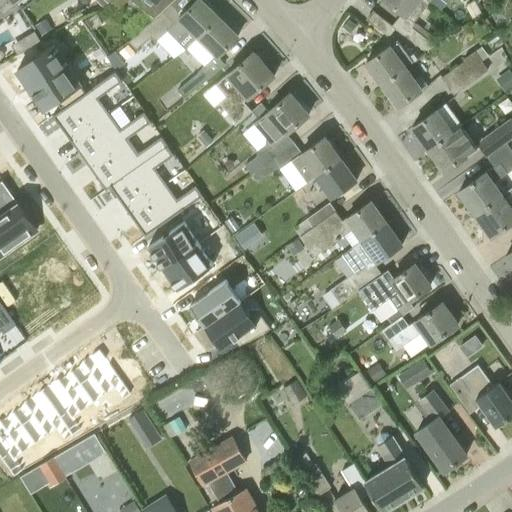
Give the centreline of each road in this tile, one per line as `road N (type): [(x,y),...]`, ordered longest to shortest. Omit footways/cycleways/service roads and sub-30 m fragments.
road 1 (residential): [(511,334),(324,62),(299,38)]
road 2 (residential): [(134,300),(0,106)]
road 3 (residential): [(0,392),(134,300)]
